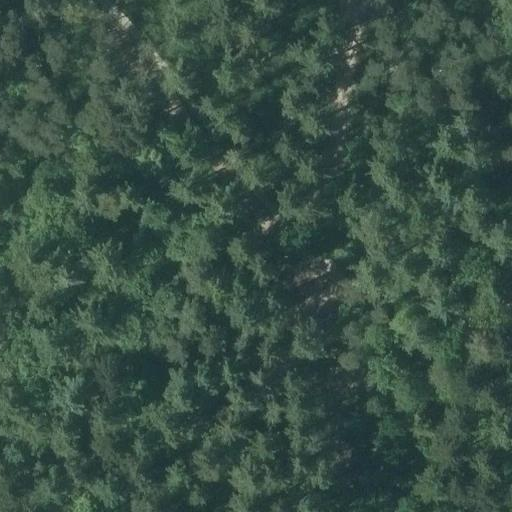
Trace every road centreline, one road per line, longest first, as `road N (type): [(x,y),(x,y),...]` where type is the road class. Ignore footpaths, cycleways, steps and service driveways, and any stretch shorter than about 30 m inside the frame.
road 1 (track): [(359,0),(315,310),(352,405),(355,511)]
road 2 (track): [(114,50),(315,310)]
road 3 (track): [(511,302),(352,405)]
